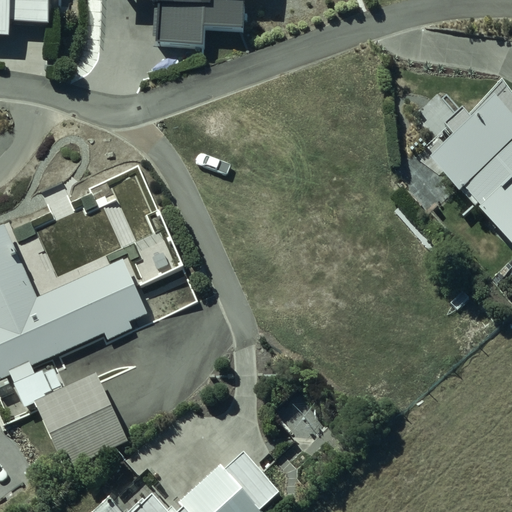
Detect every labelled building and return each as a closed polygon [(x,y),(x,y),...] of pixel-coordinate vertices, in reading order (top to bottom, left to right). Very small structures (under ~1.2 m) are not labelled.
[(0,0),(0,49),(9,50),(10,35),(48,38),(48,31),(56,31),(57,18),(68,19),(69,0),(0,0)] [(263,0),(119,0),(118,18),(160,20),(158,53),(202,56),(204,39),(242,42),(244,9),(263,10),(263,0)] [(511,107),(503,96),(465,131),(461,127),(445,142),(456,153),(441,165),(428,174),(458,206),(463,201),(481,220),(478,222),(511,260),(511,107)] [(0,380),(14,375),(26,406),(40,400),(66,464),(115,444),(130,438),(101,370),(65,386),(59,372),(67,369),(60,352),(106,333),(109,340),(134,329),(131,321),(150,313),(125,255),(39,294),(10,220),(0,224),(0,380)] [(286,487),(251,446),(230,464),(226,460),(184,496),(189,501),(178,510),(159,488),(134,510),(135,511),(266,511),(268,510),(264,506),(286,487)]
